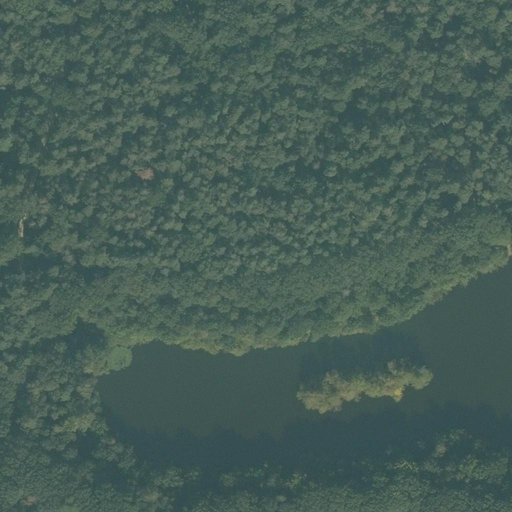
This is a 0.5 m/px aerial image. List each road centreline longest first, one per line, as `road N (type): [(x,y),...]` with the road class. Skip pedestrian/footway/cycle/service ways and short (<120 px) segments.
road 1 (track): [(511,201),(252,278),(21,262)]
road 2 (track): [(21,262),(20,226),(76,0)]
road 3 (track): [(0,454),(35,330)]
